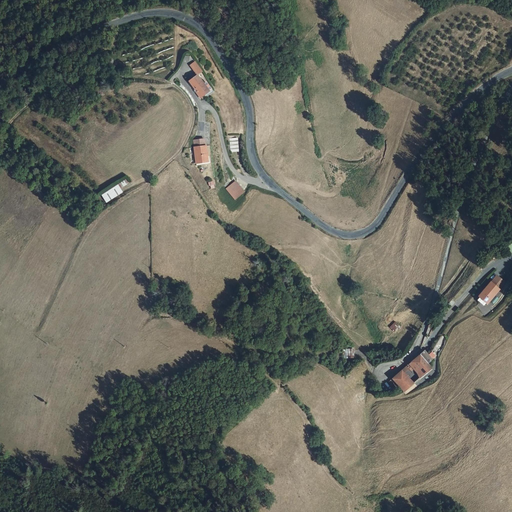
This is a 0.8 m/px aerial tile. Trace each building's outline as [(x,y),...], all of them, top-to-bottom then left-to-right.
[(197,75),(202,71),(193,60),(188,64),(197,75)] [(206,86),(205,87),(197,78),(190,83),(199,94),(198,95),(201,99),(211,91),(206,86)] [(194,140),(195,147),(205,146),(204,139),(194,140)] [(196,163),(208,161),(206,146),(205,146),(195,147),(194,147),(196,163)] [(236,201),(245,193),(236,183),(228,191),(236,201)] [(102,193),(106,201),(124,193),(120,185),(102,193)] [(500,288),(491,280),(479,294),(488,301),(500,288)] [(394,332),(400,326),(395,321),(389,327),(394,332)] [(354,358),(354,348),(343,349),(344,358),(354,358)] [(409,372),(413,368),(417,372),(428,362),(433,358),(429,354),(425,350),(406,365),(409,372)] [(433,367),(428,362),(417,372),(421,377),(433,367)] [(402,370),(393,378),(405,391),(415,383),(402,370)]
